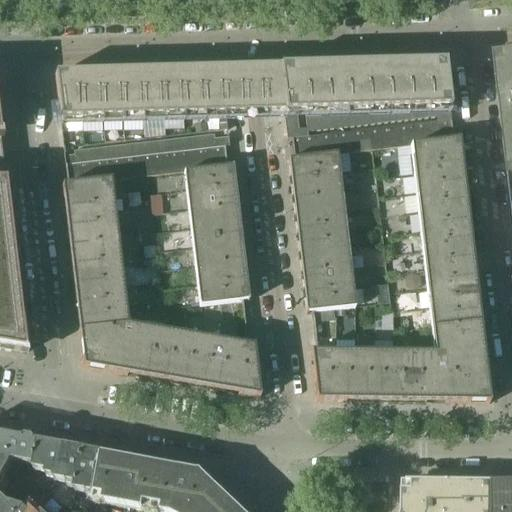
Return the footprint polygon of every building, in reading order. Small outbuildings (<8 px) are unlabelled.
[(511,57),(495,60),(495,62),(500,106),(502,106),(503,114),(502,114),(511,199),(511,57)] [(251,71),(219,72),(184,73),(179,73),(164,74),(159,74),(144,74),(138,74),(123,75),(118,75),(103,75),(98,76),(82,76),(77,76),(53,77),(56,105),(58,123),(224,118),(255,117),(282,116),(284,134),(297,132),(295,116),(303,116),(305,131),(306,135),(435,120),(434,116),(449,114),(448,112),(446,95),(443,68),(443,66),(251,71)] [(452,143),(449,123),(306,139),(290,141),(292,161),(335,157),(409,149),(409,148),(452,143)] [(225,169),(223,149),(228,149),(226,139),(213,141),(212,137),(72,153),(73,157),(63,158),(66,187),(109,183),(182,175),(225,169)] [(478,321),(460,163),(457,142),(456,142),(452,143),(409,148),(409,149),(429,326),(478,321)] [(0,356),(25,360),(21,324),(19,325),(0,157),(0,356)] [(344,232),(335,157),(292,161),(288,162),(286,162),(295,238),(344,232)] [(247,303),(232,174),(231,168),(225,169),(182,175),(198,309),(247,303)] [(126,328),(109,183),(66,187),(60,188),(77,333),(126,328)] [(353,310),(344,232),(295,238),(304,316),(310,315),(353,310)] [(488,406),(479,325),(478,321),(429,326),(433,356),(309,355),(315,404),(488,406)] [(252,350),(126,328),(77,333),(81,370),(258,400),(252,350)] [(0,495),(0,492),(13,463),(36,468),(40,444),(0,436),(0,511),(27,511),(26,510),(13,508),(0,495)] [(62,448),(40,444),(36,468),(36,472),(47,474),(47,478),(56,480),(62,448)] [(62,448),(56,480),(56,483),(68,485),(67,489),(77,490),(84,452),(62,448)] [(102,456),(84,452),(77,490),(76,494),(87,496),(86,498),(94,500),(102,456)] [(193,511),(216,488),(203,475),(102,456),(94,500),(93,503),(141,511),(193,511)] [(493,511),(493,486),(403,485),(403,511),(493,511)] [(511,511),(511,485),(493,486),(493,511),(511,511)] [(241,511),(216,488),(193,511),(241,511)] [(36,511),(47,498),(40,493),(26,510),(27,511),(36,511)]
